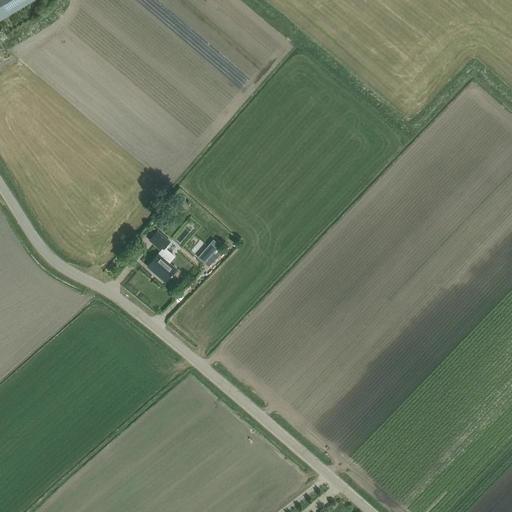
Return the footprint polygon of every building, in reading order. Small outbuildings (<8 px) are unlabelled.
[(0,0),(0,20),(35,0),(0,0)] [(163,219),(168,214),(163,210),(158,215),(163,219)] [(161,250),(147,266),(165,281),(171,275),(172,273),(176,268),(169,263),(175,256),(167,248),(169,245),(167,244),(170,241),(158,231),(150,240),(161,250)] [(214,251),(218,247),(220,245),(213,239),(208,245),(214,251)] [(176,301),(181,306),(188,298),(184,294),(176,301)]
